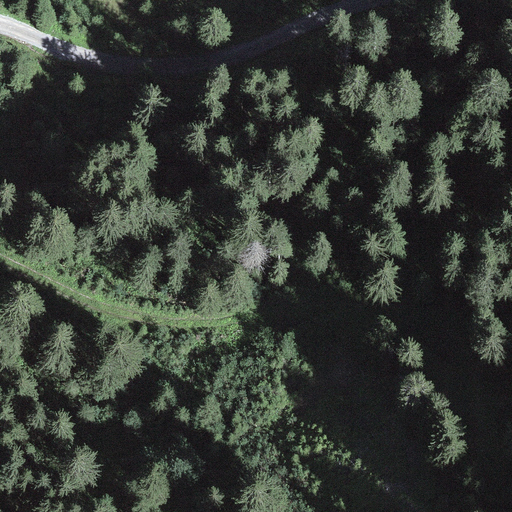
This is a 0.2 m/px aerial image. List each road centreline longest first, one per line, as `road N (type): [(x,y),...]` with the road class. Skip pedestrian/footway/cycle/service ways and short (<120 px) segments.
road 1 (track): [(0,259),(170,321),(360,304),(511,323)]
road 2 (track): [(0,24),(117,68),(206,65),(359,0)]
